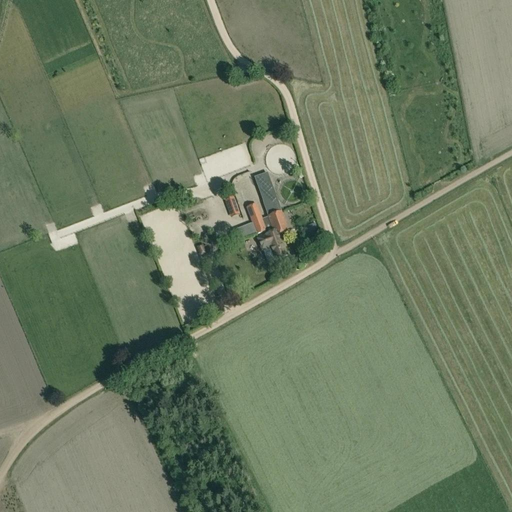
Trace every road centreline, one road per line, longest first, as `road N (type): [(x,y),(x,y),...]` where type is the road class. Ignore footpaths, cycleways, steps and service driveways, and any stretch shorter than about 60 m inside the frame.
road 1 (unclassified): [(0,476),(51,412),(335,254)]
road 2 (unclassified): [(212,0),(235,53),(273,78),(289,100),(335,254)]
road 3 (track): [(335,254),(511,152)]
